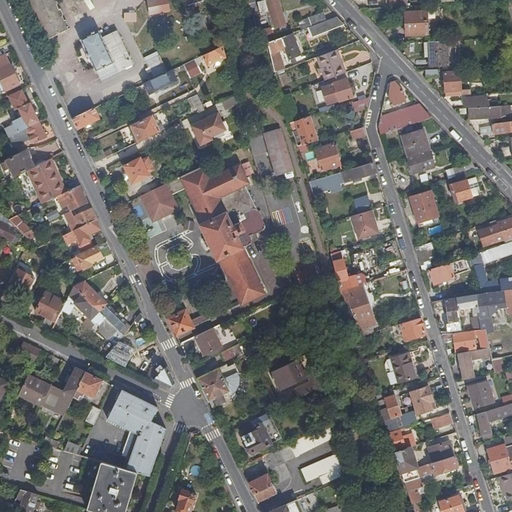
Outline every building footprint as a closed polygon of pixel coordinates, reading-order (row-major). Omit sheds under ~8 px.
[(25,0),(27,3),(29,2),(32,7),(29,9),(32,14),(34,13),(37,19),(35,20),(38,25),(40,24),(43,30),(41,31),(43,35),(45,34),(47,38),(68,28),(67,25),(68,24),(65,18),(64,19),(61,14),(63,13),(60,7),(58,8),(56,3),(57,2),(56,0),(25,0)] [(166,0),(150,0),(147,1),(150,16),(169,12),(166,0)] [(286,24),(279,0),(258,0),(257,0),(257,1),(258,5),(269,2),(271,9),(277,27),(286,24)] [(271,9),(269,2),(258,5),(260,12),(271,9)] [(312,24),(328,19),(325,10),(310,15),(312,24)] [(428,34),(427,10),(404,11),(405,35),(428,34)] [(344,24),(337,15),(328,19),(312,24),(298,30),(302,40),(344,24)] [(275,39),(272,29),(271,30),(270,27),(264,28),(268,41),(275,39)] [(100,79),(131,63),(115,30),(101,37),(97,30),(78,39),(82,46),(80,47),(89,65),(90,64),(94,71),(96,70),(100,79)] [(268,41),(270,51),(279,48),(282,47),(287,62),(300,58),(291,32),(275,39),(268,41)] [(429,56),(430,67),(447,66),(448,66),(446,39),(428,40),(429,56)] [(421,56),(429,56),(428,40),(420,40),(421,56)] [(205,65),(225,56),(222,45),(201,55),(205,65)] [(346,71),(336,46),(316,54),(325,79),(346,71)] [(285,67),(279,48),(270,51),(271,55),(275,71),(283,68),(285,67)] [(166,71),(158,54),(144,61),(152,78),(166,71)] [(0,90),(17,83),(4,55),(0,57),(0,90)] [(191,69),(200,64),(196,57),(187,61),(191,69)] [(152,78),(142,83),(147,93),(176,80),(171,69),(166,71),(152,78)] [(442,72),(443,96),(471,94),(470,88),(459,88),(458,72),(442,72)] [(327,104),(353,95),(347,77),(332,81),(333,83),(321,87),(327,104)] [(402,94),(393,81),(388,83),(386,96),(390,105),(405,99),(402,94)] [(15,131),(37,120),(28,101),(27,102),(20,87),(6,94),(14,109),(16,108),(20,116),(12,120),(12,122),(3,126),(7,135),(15,131)] [(198,111),(204,108),(195,90),(189,93),(198,111)] [(467,108),(488,106),(487,97),(479,97),(479,94),(478,94),(471,94),(472,98),(462,98),(463,108),(467,108)] [(367,108),(370,96),(347,103),(350,114),(367,108)] [(415,104),(379,116),(377,125),(378,134),(427,116),(415,104)] [(508,115),(508,105),(488,106),(467,108),(467,117),(508,115)] [(93,107),(71,117),(76,128),(98,117),(93,107)] [(226,129),(217,111),(191,124),(200,144),(212,138),(211,136),(226,129)] [(148,135),(159,130),(150,112),(139,117),(148,135)] [(290,121),(298,146),(316,140),(309,115),(290,121)] [(139,117),(128,123),(136,141),(148,135),(139,117)] [(511,130),(511,119),(489,123),(489,125),(491,134),(510,131),(511,130)] [(44,135),(37,120),(15,131),(17,136),(17,137),(21,135),(28,132),(30,136),(33,141),(44,135)] [(365,133),(363,125),(349,130),(351,138),(365,133)] [(489,125),(477,127),(478,135),(491,134),(489,125)] [(272,130),(285,172),(286,172),(293,169),(281,128),(272,130)] [(399,137),(405,156),(428,149),(421,128),(399,137)] [(277,174),(285,172),(272,130),(264,132),(277,174)] [(15,131),(7,135),(5,135),(8,140),(17,136),(15,131)] [(322,169),(339,164),(333,143),(315,149),(322,169)] [(101,148),(89,154),(92,161),(105,156),(103,151),(101,148)] [(111,153),(109,148),(103,151),(105,156),(111,153)] [(23,150),(31,166),(34,164),(26,149),(23,150)] [(428,149),(405,156),(411,173),(433,166),(430,154),(429,154),(428,149)] [(5,159),(13,175),(14,174),(25,168),(31,166),(23,150),(5,159)] [(373,160),(370,151),(357,155),(360,164),(373,160)] [(63,182),(50,156),(34,164),(31,166),(25,168),(36,191),(42,202),(56,195),(65,191),(61,183),(63,182)] [(141,183),(147,180),(145,175),(148,174),(147,171),(141,159),(139,156),(122,164),(131,182),(139,179),(141,183)] [(141,159),(147,171),(153,169),(147,156),(141,159)] [(264,225),(244,183),(248,181),(245,174),(252,171),(246,160),(239,163),(209,177),(203,164),(190,170),(139,195),(150,220),(177,208),(170,192),(185,185),(202,223),(200,224),(217,258),(219,257),(241,304),(264,293),(242,246),(250,243),(252,238),(250,235),(262,229),(264,225)] [(373,160),(360,164),(309,180),(313,193),(326,189),(326,186),(328,186),(327,181),(337,177),(338,181),(344,179),(345,181),(376,171),(373,160)] [(464,163),(469,160),(461,164),(448,168),(451,177),(477,168),(473,165),(466,170),(454,174),(452,168),(464,163)] [(452,168),(454,174),(466,170),(473,165),(469,160),(464,163),(452,168)] [(25,196),(36,191),(25,168),(14,174),(25,196)] [(431,179),(429,172),(417,175),(419,182),(431,179)] [(480,192),(474,176),(448,184),(454,202),(480,192)] [(83,195),(78,184),(65,191),(56,195),(61,206),(66,203),(83,195)] [(121,192),(110,197),(114,207),(129,199),(125,190),(121,192)] [(417,222),(439,215),(430,190),(409,197),(417,222)] [(355,207),(370,203),(367,194),(352,199),(355,207)] [(86,202),(83,195),(66,203),(70,210),(86,202)] [(73,217),(70,210),(64,213),(72,229),(94,218),(89,209),(73,217)] [(378,231),(371,209),(352,215),(359,237),(378,231)] [(8,219),(0,210),(0,236),(11,242),(12,240),(16,232),(18,229),(8,219)] [(504,243),(511,240),(511,216),(511,214),(487,222),(489,228),(479,232),(483,244),(503,238),(504,243)] [(441,221),(439,215),(417,222),(419,228),(441,221)] [(12,217),(8,219),(18,229),(22,233),(26,231),(12,217)] [(99,228),(94,218),(72,229),(61,235),(66,244),(71,242),(77,255),(90,248),(87,241),(89,239),(87,234),(99,228)] [(193,221),(184,219),(183,226),(191,228),(193,221)] [(16,242),(20,234),(16,232),(12,240),(16,242)] [(442,238),(428,243),(431,251),(433,250),(445,246),(442,238)] [(511,252),(511,240),(504,243),(487,249),(490,257),(491,259),(511,252)] [(438,266),(433,250),(431,251),(428,243),(414,248),(418,262),(424,260),(427,270),(438,266)] [(96,246),(90,248),(77,255),(76,255),(82,269),(91,265),(90,261),(101,256),(96,246)] [(472,262),(477,261),(490,257),(487,249),(470,255),(472,262)] [(464,272),(473,269),(469,257),(460,260),(464,272)] [(349,288),(358,285),(356,275),(348,277),(343,259),(334,262),(341,290),(349,288)] [(424,260),(418,262),(421,272),(427,270),(424,260)] [(502,289),(511,287),(511,275),(500,277),(500,279),(488,281),(487,279),(484,280),(477,261),(472,262),(482,292),(502,289)] [(0,268),(0,289),(3,291),(13,268),(2,263),(0,268)] [(452,278),(449,270),(447,263),(438,266),(427,270),(432,285),(452,278)] [(27,291),(34,276),(23,271),(25,267),(20,265),(11,283),(27,291)] [(366,282),(386,275),(384,269),(365,275),(366,282)] [(105,301),(83,279),(73,284),(73,285),(97,309),(105,301)] [(367,299),(362,283),(358,285),(349,288),(351,296),(353,303),(367,299)] [(65,301),(62,307),(68,310),(73,301),(97,325),(100,323),(105,317),(97,309),(73,285),(67,296),(65,301)] [(511,314),(511,287),(502,289),(505,307),(506,311),(511,314)] [(351,296),(349,288),(341,290),(344,298),(351,296)] [(490,347),(492,359),(502,357),(493,316),(499,308),(505,307),(502,289),(482,292),(474,293),(477,310),(479,318),(481,328),(486,328),(490,347)] [(41,325),(51,330),(62,307),(65,301),(45,292),(36,311),(45,316),(41,325)] [(455,296),(457,308),(471,306),(472,311),(477,310),(474,293),(455,296)] [(457,308),(455,296),(443,298),(444,302),(448,322),(449,329),(460,327),(457,308)] [(371,311),(367,299),(353,303),(352,303),(356,316),(358,316),(371,311)] [(126,321),(105,301),(97,309),(105,317),(118,329),(126,321)] [(184,311),(168,318),(175,334),(225,311),(222,305),(188,319),(184,311)] [(358,316),(362,327),(363,331),(373,328),(371,322),(374,321),(371,311),(358,316)] [(118,329),(105,317),(100,323),(100,330),(115,345),(123,335),(118,329)] [(403,341),(425,335),(420,318),(415,319),(398,325),(403,341)] [(481,328),(479,318),(473,319),(475,329),(479,329),(481,328)] [(130,325),(126,321),(118,329),(123,335),(130,325)] [(354,330),(356,338),(365,335),(363,331),(362,327),(354,330)] [(212,328),(195,336),(203,354),(220,346),(212,328)] [(479,329),(484,349),(490,347),(486,328),(481,328),(479,329)] [(473,330),(451,333),(453,341),(455,350),(476,347),(473,330)] [(451,333),(441,335),(443,342),(453,341),(451,333)] [(40,349),(23,340),(18,352),(35,360),(40,349)] [(239,343),(220,352),(224,360),(237,355),(238,350),(241,348),(239,343)] [(484,349),(468,350),(470,358),(485,356),(486,361),(492,359),(490,347),(484,349)] [(106,357),(126,367),(131,357),(113,348),(106,357)] [(409,362),(407,354),(391,359),(398,383),(416,377),(410,362),(409,362)] [(469,373),(466,354),(457,355),(461,374),(469,373)] [(492,359),(495,373),(504,371),(502,357),(492,359)] [(290,384),(307,375),(299,358),(273,371),(280,385),(288,381),(290,384)] [(174,384),(163,361),(155,370),(150,368),(146,377),(148,378),(168,389),(174,384)] [(223,365),(196,377),(202,388),(227,377),(238,371),(234,364),(224,368),(223,365)] [(64,390),(52,384),(51,386),(42,404),(64,415),(72,398),(86,371),(75,366),(64,390)] [(104,380),(86,371),(72,398),(79,401),(80,397),(83,398),(85,394),(95,399),(104,380)] [(18,394),(41,406),(42,404),(51,386),(28,374),(18,394)] [(298,398),(320,387),(317,375),(308,380),(309,382),(294,389),(298,398)] [(0,398),(8,381),(0,377),(0,398)] [(227,377),(202,388),(211,408),(235,396),(232,390),(229,392),(225,382),(228,380),(227,377)] [(493,402),(486,382),(467,388),(474,408),(493,402)] [(417,414),(432,410),(429,401),(433,400),(428,385),(409,391),(417,414)] [(158,407),(123,390),(108,420),(139,436),(128,470),(137,473),(150,477),(162,443),(167,428),(152,422),(158,407)] [(391,396),(389,392),(375,396),(377,401),(391,396)] [(399,428),(416,423),(412,411),(400,414),(394,395),(391,396),(377,401),(388,432),(399,428)] [(511,395),(502,397),(505,406),(509,405),(511,403),(511,395)] [(511,403),(509,405),(509,406),(485,414),(488,423),(511,415),(511,403)] [(94,425),(101,410),(93,406),(86,421),(94,425)] [(453,422),(450,413),(437,417),(430,419),(433,428),(453,422)] [(262,415),(250,421),(254,430),(243,435),(246,440),(244,441),(249,452),(270,442),(262,425),(266,423),(262,415)] [(285,461),(335,437),(331,423),(276,449),(282,462),(270,469),(277,482),(278,484),(292,477),(285,461)] [(415,446),(412,434),(402,437),(399,428),(388,432),(394,453),(410,448),(415,446)] [(65,451),(76,454),(79,444),(67,441),(65,451)] [(432,453),(435,462),(455,456),(450,442),(433,447),(435,452),(432,453)] [(506,468),(508,474),(511,472),(511,469),(504,447),(504,444),(486,450),(493,473),(506,468)] [(415,468),(416,468),(410,448),(394,453),(401,474),(415,468)] [(276,449),(264,455),(270,469),(282,462),(276,449)] [(324,485),(345,475),(339,452),(302,469),(308,482),(320,476),(324,485)] [(455,456),(435,462),(416,468),(415,468),(419,478),(422,477),(424,478),(430,476),(431,474),(434,473),(435,474),(458,467),(455,456)] [(124,511),(137,473),(128,470),(102,462),(88,507),(104,511),(124,511)] [(419,478),(415,468),(401,474),(404,482),(419,478)] [(511,472),(508,474),(498,478),(501,486),(503,485),(508,500),(511,498),(511,472)] [(266,473),(246,482),(252,494),(271,484),(266,473)] [(423,493),(419,478),(404,482),(412,505),(417,503),(421,502),(419,494),(423,493)] [(271,484),(252,494),(256,502),(275,493),(271,484)] [(21,511),(34,511),(40,496),(21,490),(17,498),(23,500),(21,505),(14,503),(12,509),(21,511)] [(190,511),(196,496),(181,490),(178,500),(180,501),(176,511),(190,511)] [(302,511),(296,495),(291,502),(289,503),(291,507),(293,506),(295,511),(294,511),(302,511)] [(463,511),(458,496),(439,502),(442,511),(463,511)] [(289,503),(268,511),(294,511),(295,511),(293,506),(291,507),(289,503)]
